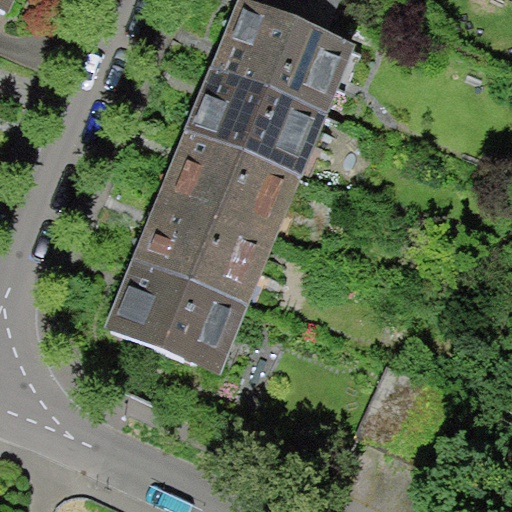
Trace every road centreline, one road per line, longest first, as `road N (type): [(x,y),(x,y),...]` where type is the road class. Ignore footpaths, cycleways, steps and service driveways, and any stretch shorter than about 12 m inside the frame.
road 1 (residential): [(0,306),(122,0)]
road 2 (residential): [(0,408),(222,511)]
